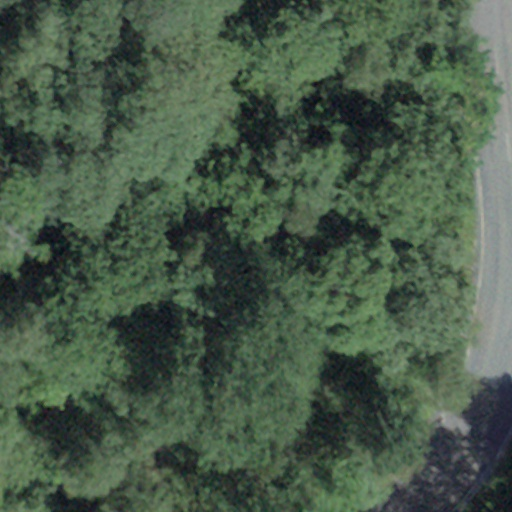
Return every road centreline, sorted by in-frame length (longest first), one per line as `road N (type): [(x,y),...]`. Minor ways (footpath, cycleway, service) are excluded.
road 1 (tertiary): [(511,291),(506,342),(480,424),(407,511)]
road 2 (tertiary): [(495,0),(511,201)]
